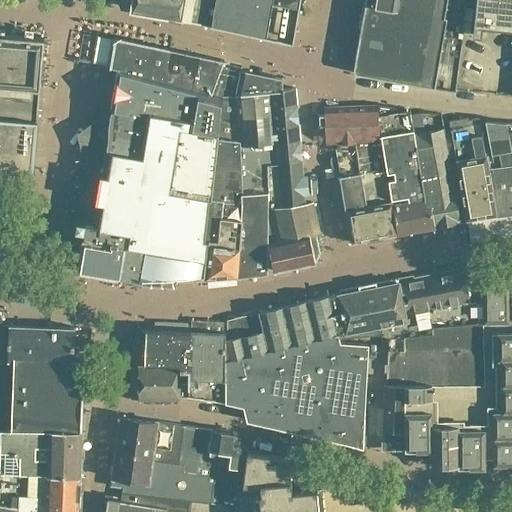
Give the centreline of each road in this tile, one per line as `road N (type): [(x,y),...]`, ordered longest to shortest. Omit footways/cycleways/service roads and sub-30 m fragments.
road 1 (unclassified): [(152,412),(225,421),(261,438),(449,485),(511,490)]
road 2 (unclassified): [(511,109),(353,90)]
